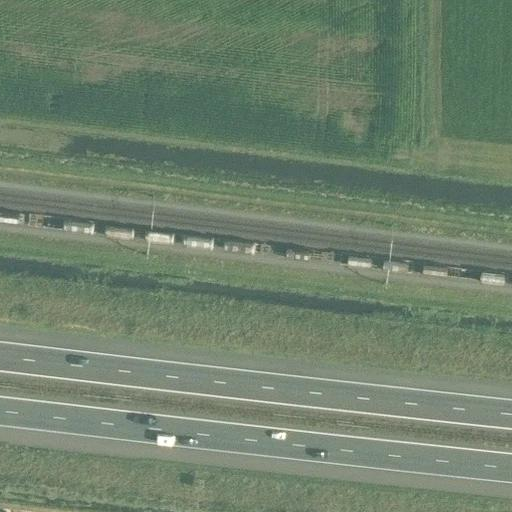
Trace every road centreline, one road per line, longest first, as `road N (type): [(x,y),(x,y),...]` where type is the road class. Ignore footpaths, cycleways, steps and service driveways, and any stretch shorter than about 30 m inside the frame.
road 1 (motorway): [(511,418),(0,361)]
road 2 (motorway): [(0,411),(511,466)]
